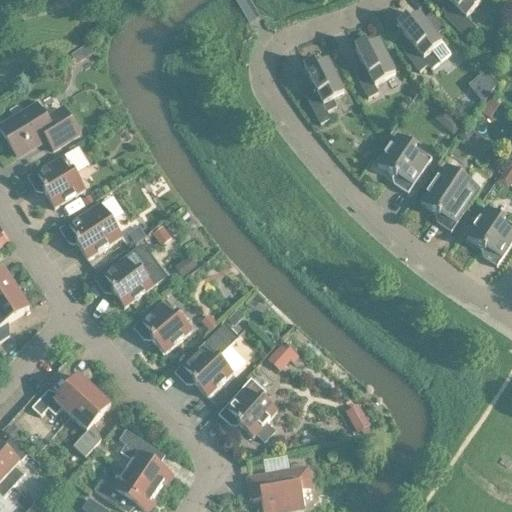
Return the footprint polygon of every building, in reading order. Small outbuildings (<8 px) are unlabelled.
[(442,0),(451,9),(441,19),(463,41),(473,31),(463,21),(471,13),(470,12),(479,3),(476,0),(442,0)] [(417,75),(426,68),(429,72),(448,57),(433,38),(442,30),(430,15),(420,22),(416,17),(406,25),(403,22),(394,29),(410,48),(401,55),(417,75)] [(362,46),(352,51),(364,74),(354,79),(365,101),(376,96),(372,89),(382,84),(381,83),(392,77),(375,44),(364,50),(362,46)] [(303,98),(318,128),(328,122),(324,115),(334,110),(330,102),(341,96),(322,60),(301,71),(313,93),(303,98)] [(425,81),(419,88),(428,96),(434,89),(425,81)] [(488,99),(478,114),(488,121),(498,106),(488,99)] [(24,116),(0,130),(0,136),(13,158),(42,140),(50,153),(77,137),(60,111),(43,121),(34,106),(22,113),(24,116)] [(451,120),(443,131),(450,137),(459,127),(451,120)] [(460,129),(454,138),(465,145),(471,135),(460,129)] [(511,134),(499,154),(511,162),(511,134)] [(392,186),(406,195),(429,161),(395,138),(375,168),(392,180),(391,182),(392,186)] [(39,195),(41,194),(52,212),(82,194),(61,158),(24,180),(25,181),(27,180),(35,193),(39,195)] [(511,166),(507,163),(502,172),(511,178),(511,166)] [(435,224),(449,234),(478,191),(444,168),(418,206),(435,218),(434,220),(435,224)] [(85,263),(120,240),(97,206),(56,233),(57,234),(59,233),(67,245),(71,247),(73,246),(85,263)] [(481,259),(495,268),(511,242),(511,230),(484,211),(464,241),(481,253),(480,254),(481,259)] [(147,238),(158,228),(148,217),(137,227),(147,238)] [(132,245),(143,238),(137,229),(126,236),(132,245)] [(169,241),(160,229),(150,237),(158,249),(169,241)] [(140,247),(91,283),(92,284),(94,283),(103,295),(107,296),(109,295),(122,312),(164,280),(140,247)] [(178,265),(186,275),(195,269),(187,258),(178,265)] [(0,302),(18,291),(17,291),(6,281),(2,275),(0,276),(0,302)] [(18,292),(18,291),(0,302),(0,343),(7,339),(0,329),(26,312),(23,307),(18,292)] [(189,334),(162,303),(130,331),(131,332),(132,330),(142,342),(146,342),(148,341),(162,358),(189,334)] [(235,313),(225,322),(231,329),(241,320),(235,313)] [(198,324),(206,334),(215,326),(207,317),(198,324)] [(236,341),(222,327),(171,376),(172,377),(173,375),(184,386),(189,387),(190,385),(205,401),(231,376),(216,361),(236,341)] [(291,366),(297,360),(294,357),(282,345),(265,363),(277,374),(288,363),(291,366)] [(164,378),(153,390),(168,405),(179,393),(164,378)] [(59,412),(68,420),(94,391),(94,390),(80,383),(75,379),(54,402),(45,393),(29,411),(38,420),(45,412),(53,419),(59,412)] [(248,382),(215,418),(216,419),(218,418),(229,428),(233,428),(235,427),(250,441),(253,438),(262,446),(273,434),(264,426),(275,414),(259,400),(263,396),(262,394),(250,384),(248,382)] [(94,391),(68,420),(84,434),(70,449),(82,460),(99,443),(87,432),(108,409),(103,404),(95,392),(94,391)] [(187,401),(176,410),(187,423),(198,413),(187,401)] [(354,436),(359,433),(366,429),(368,428),(356,407),(343,415),(354,436)] [(10,426),(2,434),(11,442),(19,433),(10,426)] [(123,474),(155,495),(160,486),(163,488),(169,478),(144,461),(151,451),(123,432),(116,443),(123,447),(118,455),(130,463),(123,474)] [(0,479),(11,490),(21,479),(12,471),(25,457),(8,441),(0,449),(0,479)] [(263,479),(246,482),(250,503),(259,502),(260,511),(291,511),(302,510),(299,494),(308,493),(304,472),(286,475),(263,479)] [(118,511),(124,511),(129,505),(140,511),(146,511),(151,505),(149,503),(155,495),(123,474),(111,492),(99,483),(92,494),(118,511)] [(0,499),(1,501),(11,490),(0,479),(0,499)] [(101,511),(86,501),(79,511),(101,511)]
